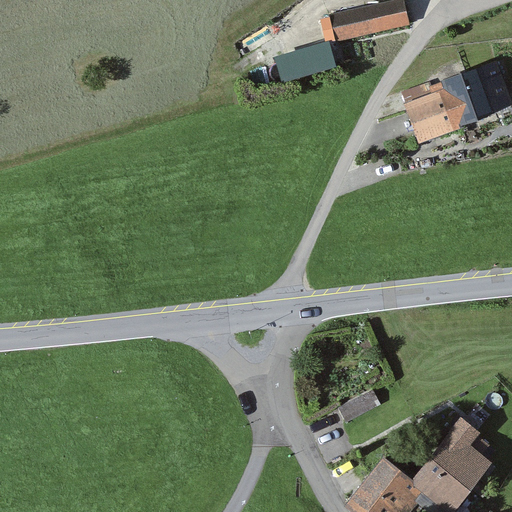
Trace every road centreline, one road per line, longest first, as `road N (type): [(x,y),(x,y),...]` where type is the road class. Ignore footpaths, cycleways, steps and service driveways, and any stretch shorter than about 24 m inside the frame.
road 1 (track): [(441,13),(353,131),(296,268),(288,312)]
road 2 (tertiary): [(511,286),(288,312)]
road 3 (tertiary): [(0,339),(184,322)]
road 4 (unclassified): [(342,511),(274,395)]
road 5 (track): [(234,511),(274,395)]
